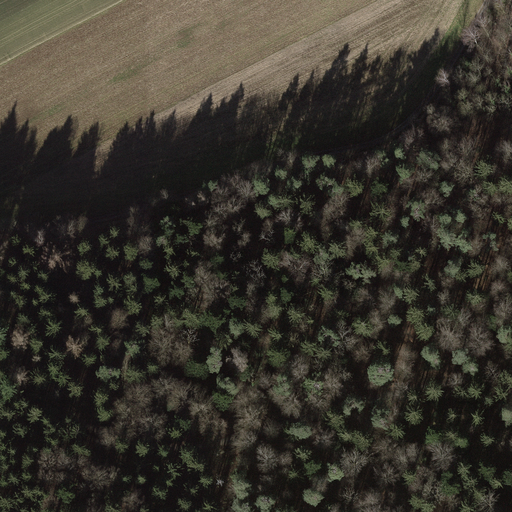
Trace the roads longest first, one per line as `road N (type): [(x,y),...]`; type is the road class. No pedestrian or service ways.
road 1 (track): [(487,0),(413,114),(390,134),(138,210),(0,227)]
road 2 (track): [(0,396),(47,405),(156,449),(224,444),(368,399),(511,369)]
